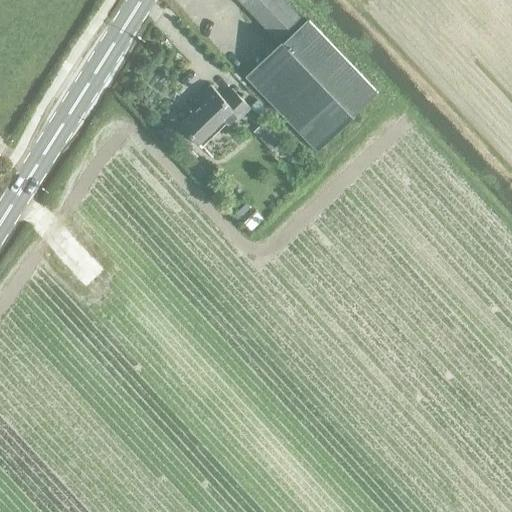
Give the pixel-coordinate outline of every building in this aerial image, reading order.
[(241,0),(279,40),(303,18),(286,0),(241,0)] [(246,76),(318,152),(356,117),(355,115),(379,92),(310,19),(285,42),(284,41),(246,76)] [(231,126),(251,107),(234,89),(224,98),(212,85),(201,96),(206,101),(182,124),(200,144),(224,120),(231,126)] [(254,132),(272,150),(285,138),(267,120),(254,132)] [(184,141),(174,150),(185,161),(189,156),(194,161),(199,156),(184,141)]
